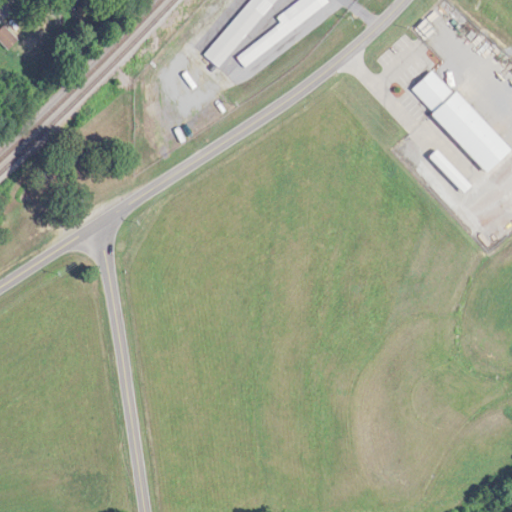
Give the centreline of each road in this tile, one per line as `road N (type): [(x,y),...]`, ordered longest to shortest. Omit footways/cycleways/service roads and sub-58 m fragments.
road 1 (residential): [(0,287),(271,112),(405,0)]
road 2 (residential): [(145,511),(97,224)]
